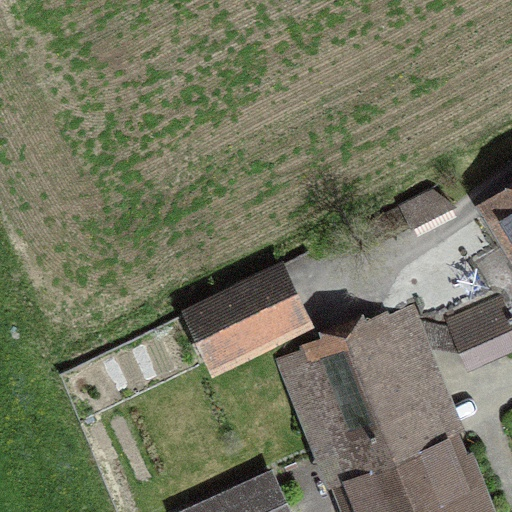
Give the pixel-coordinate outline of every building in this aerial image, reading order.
[(511,196),(497,206),(511,229),(511,196)] [(275,270),(190,309),(213,358),(298,318),(275,270)] [(511,322),(502,298),(454,312),(453,318),(468,357),(511,344),(511,322)] [(388,314),(284,355),(301,401),(326,391),(366,493),(346,500),(350,511),(490,511),(473,466),(451,475),(388,314)] [(287,511),(270,472),(181,511),(287,511)]
